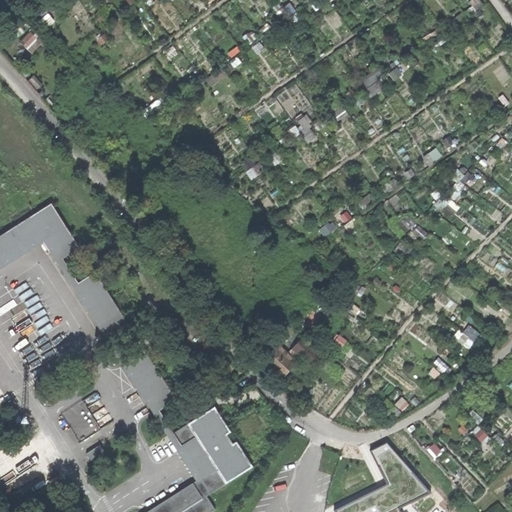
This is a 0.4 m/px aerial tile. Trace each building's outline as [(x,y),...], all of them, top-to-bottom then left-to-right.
[(33,53),(45,45),(39,35),(27,42),(33,53)] [(187,93),(191,98),(200,91),(198,89),(200,87),(198,85),(187,93)] [(148,156),(166,137),(149,124),(145,129),(113,99),(101,113),(111,123),(88,147),(98,157),(103,161),(126,136),(137,147),(132,153),(137,157),(142,151),(148,156)] [(306,129),(313,126),(309,116),(302,119),(306,129)] [(430,164),(445,158),(442,149),(427,154),(430,164)] [(259,164),(249,171),(256,180),(266,173),(259,164)] [(53,204),(0,237),(0,271),(44,245),(199,479),(210,496),(255,467),(239,442),(235,446),(228,435),(231,433),(216,408),(175,433),(162,410),(178,401),(96,273),(80,284),(64,258),(80,248),(53,204)] [(344,223),(356,215),(351,208),(340,217),(344,223)] [(456,337),(473,349),(484,333),(472,325),(466,333),(462,329),(456,337)] [(303,338),(288,354),(280,347),(277,349),(276,348),(265,360),(274,369),(282,377),(301,357),(310,367),(322,356),(303,338)] [(228,403),(234,411),(254,397),(254,396),(260,392),(255,386),(246,376),(221,393),(228,403)] [(38,493),(53,485),(48,475),(32,482),(38,493)] [(215,511),(218,510),(210,496),(199,479),(147,511),(215,511)]
